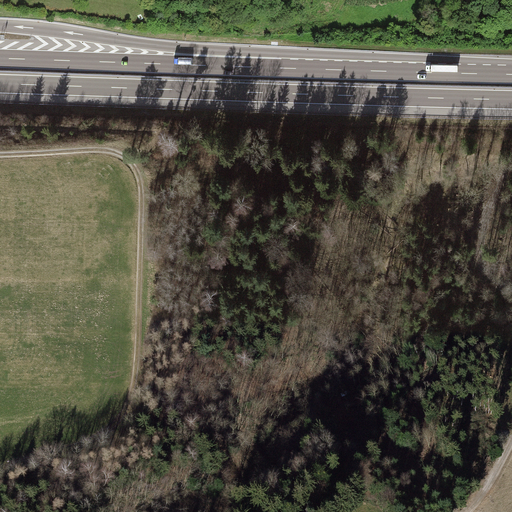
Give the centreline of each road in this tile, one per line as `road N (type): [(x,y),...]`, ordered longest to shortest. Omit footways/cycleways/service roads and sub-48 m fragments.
road 1 (motorway): [(0,83),(511,99)]
road 2 (track): [(0,156),(96,152),(123,159),(140,177),(136,383)]
road 3 (motorway): [(288,68),(0,25)]
road 4 (motorway): [(288,68),(0,58)]
road 5 (motorway): [(511,74),(288,68)]
road 6 (track): [(0,470),(107,433),(128,413),(136,383)]
